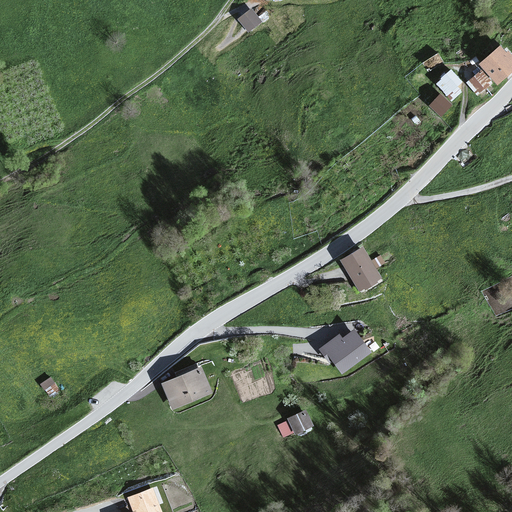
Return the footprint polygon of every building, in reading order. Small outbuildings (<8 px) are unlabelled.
[(243,24),(255,35),(266,23),(254,12),(243,24)] [(511,60),(498,47),(477,68),(497,87),(511,71),(511,60)] [(449,71),(434,85),(447,99),(462,85),(449,71)] [(477,73),(467,84),(478,96),(489,85),(477,73)] [(436,94),(427,105),(443,117),(452,106),(436,94)] [(363,248),(339,263),(357,293),(382,279),(363,248)] [(338,370),(372,351),(355,323),(322,342),(338,370)] [(202,367),(159,383),(169,409),(212,393),(202,367)] [(41,378),(45,390),(57,387),(53,375),(41,378)] [(307,410),(277,423),(285,440),(315,427),(307,410)]
